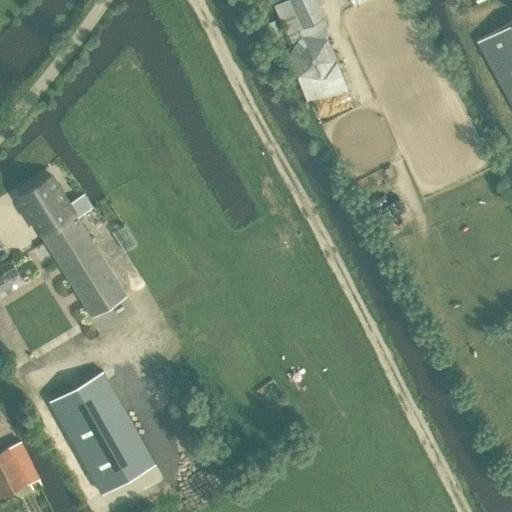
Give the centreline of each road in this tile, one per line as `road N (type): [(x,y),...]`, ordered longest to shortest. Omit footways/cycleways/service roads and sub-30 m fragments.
road 1 (track): [(195,0),(463,511)]
road 2 (unclassified): [(0,134),(103,0)]
